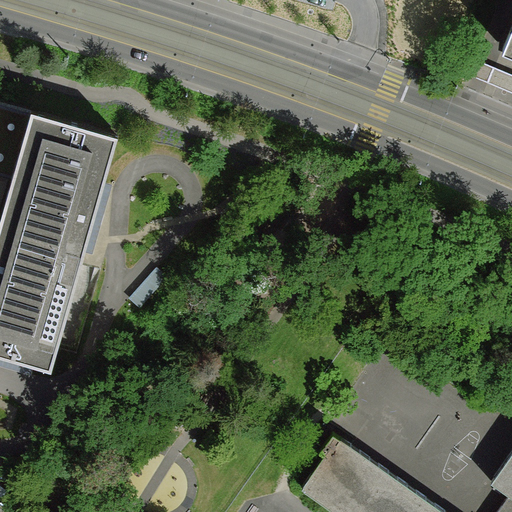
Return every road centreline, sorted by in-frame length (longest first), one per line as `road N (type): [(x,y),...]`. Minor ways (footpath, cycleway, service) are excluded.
road 1 (primary): [(0,15),(286,106),(511,198)]
road 2 (primary): [(511,138),(305,54),(142,0)]
